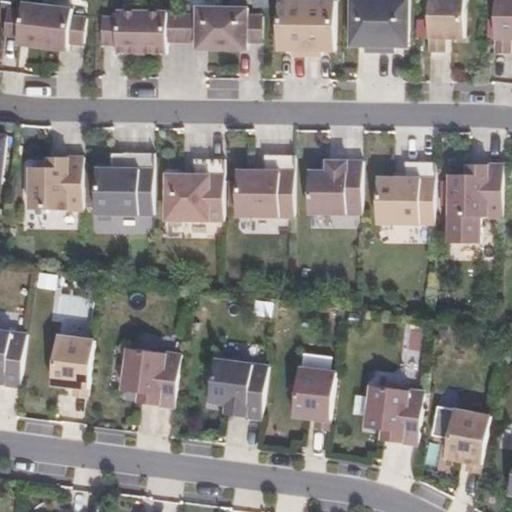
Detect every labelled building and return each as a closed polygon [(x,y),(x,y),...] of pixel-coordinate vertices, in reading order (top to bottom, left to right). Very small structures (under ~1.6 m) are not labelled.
[(412,48),(411,0),(351,0),(350,47),(366,47),(395,48),(412,48)] [(447,42),(467,43),(467,0),(430,0),(430,21),(429,39),(429,42),(447,42)] [(511,42),(511,41),(511,0),(496,0),(496,41),(511,42)] [(337,3),(278,2),(276,54),(293,55),(322,56),(337,56),(337,3)] [(74,10),(23,4),(22,11),(9,9),(5,37),(20,38),(19,46),(70,53),(71,44),(86,46),(89,18),(73,17),(74,10)] [(197,43),(197,52),(249,53),(250,43),(264,44),(264,15),(250,15),(250,9),(197,9),(197,15),(197,43)] [(103,47),(117,47),(117,55),(170,56),(170,43),(197,43),(197,15),(170,15),(169,11),(117,11),(117,19),(103,18),(103,47)] [(429,39),(430,21),(417,21),(417,39),(429,39)] [(511,42),(496,41),(496,54),(511,55),(511,42)] [(447,42),(429,42),(430,53),(446,54),(447,42)] [(0,182),(7,183),(13,132),(0,130),(0,182)] [(103,164),(102,212),(157,214),(157,153),(128,151),(128,164),(103,164)] [(33,164),(31,209),(87,211),(88,154),(50,153),(50,164),(33,164)] [(239,166),(238,216),(297,216),(298,155),(268,154),(267,166),(239,166)] [(167,169),(166,220),(227,220),(229,158),(196,158),(196,170),(167,169)] [(311,167),(311,213),(366,215),(366,159),(327,158),(326,167),(311,167)] [(380,174),(378,222),(438,223),(439,161),(408,160),(407,174),(380,174)] [(450,213),(507,215),(507,162),(468,162),(467,172),(450,172),(450,213)] [(41,271),(39,286),(58,288),(60,274),(41,271)] [(256,314),(274,315),(275,301),(258,299),(256,314)] [(31,332),(0,327),(0,382),(25,386),(31,332)] [(100,337),(62,332),(56,385),(76,388),(94,390),(100,337)] [(186,353),(130,345),(126,388),(145,390),(143,401),(180,407),(186,353)] [(271,364),(217,356),(212,401),(229,403),(227,413),(266,419),(271,364)] [(340,369),(300,364),(295,415),(334,420),(340,369)] [(371,381),(365,435),(421,444),(428,391),(371,381)] [(94,390),(76,388),(76,396),(93,398),(94,390)] [(494,413),(455,406),(446,459),(486,467),(494,413)]
